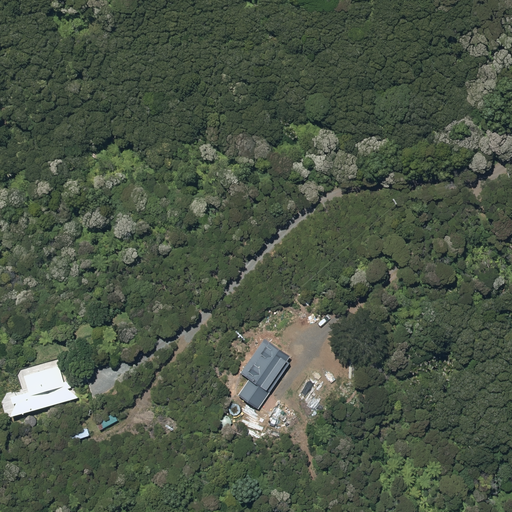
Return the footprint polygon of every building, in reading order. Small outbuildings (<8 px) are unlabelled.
[(265,337),(243,370),(251,376),(240,393),(259,406),(290,361),(287,359),(290,354),(265,337)] [(61,367),(26,376),(30,393),(13,398),(15,405),(18,404),(14,418),(81,398),(70,389),(73,388),(71,381),(65,382),(61,367)] [(246,401),(236,394),(229,404),(239,411),(246,401)] [(92,412),(102,430),(119,420),(109,403),(92,412)] [(64,426),(72,442),(91,434),(83,417),(64,426)]
